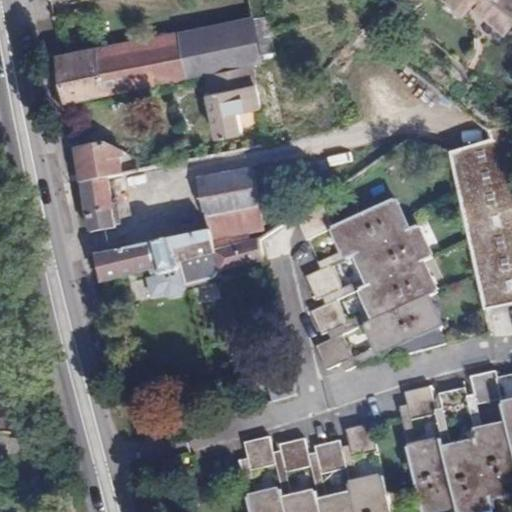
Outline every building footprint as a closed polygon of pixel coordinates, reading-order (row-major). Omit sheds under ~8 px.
[(511,0),(448,0),(463,12),(470,5),(502,30),(511,17),(511,0)] [(253,19),(60,57),(68,102),(200,75),(246,66),(261,63),(253,19)] [(246,66),(200,75),(213,136),(239,131),(237,114),(258,109),(254,85),(249,85),(246,66)] [(511,305),(511,156),(506,127),(486,132),(487,139),(445,152),(483,312),(511,305)] [(83,183),(106,178),(124,174),(121,158),(125,157),(125,152),(107,144),(77,150),(83,183)] [(203,182),(213,230),(253,222),(264,219),(256,171),(203,182)] [(90,224),(92,234),(116,229),(106,178),(83,183),(90,224)] [(392,195),(332,225),(347,256),(355,252),(369,281),(361,285),(376,315),(367,320),(382,350),(442,321),(428,291),(437,287),(422,256),(430,252),(416,222),(408,226),(392,195)] [(320,201),(295,217),(306,238),(332,225),(320,201)] [(253,222),(257,239),(258,241),(267,235),(264,219),(253,222)] [(253,222),(213,230),(217,248),(257,239),(253,222)] [(99,271),(101,282),(148,271),(150,279),(145,280),(149,298),(161,295),(167,299),(179,296),(183,290),(179,269),(179,264),(204,258),(205,265),(219,261),(222,275),(263,261),(258,241),(257,239),(217,248),(213,230),(96,256),(99,271)] [(331,264),(306,276),(317,299),(342,286),(331,264)] [(337,298),(311,310),(322,333),(348,320),(337,298)] [(342,332),(318,345),(328,367),(353,355),(342,332)] [(342,363),(345,370),(376,355),(373,348),(342,363)] [(481,511),(492,510),(490,494),(511,489),(511,373),(496,377),(494,368),(469,374),(476,401),(500,397),(506,422),(475,428),(477,438),(444,445),(442,436),(408,443),(422,509),(456,501),(458,511),(481,511)] [(271,400),(296,392),(291,374),(265,383),(271,400)] [(0,400),(19,402),(16,392),(12,379),(0,378),(0,400)] [(430,383),(406,389),(411,414),(436,409),(430,383)] [(211,396),(218,418),(238,411),(231,389),(226,387),(214,390),(211,396)] [(465,387),(441,392),(447,418),(471,413),(465,387)] [(372,423),(347,428),(353,456),(378,451),(372,423)] [(270,436),(247,441),(253,469),(276,463),(270,436)] [(305,437),(279,443),(286,472),(311,467),(305,437)] [(340,441),(315,446),(321,474),(346,468),(340,441)] [(392,511),(385,478),(350,486),(352,495),(321,502),(318,493),(285,500),(283,492),(250,499),(252,511),(392,511)]
